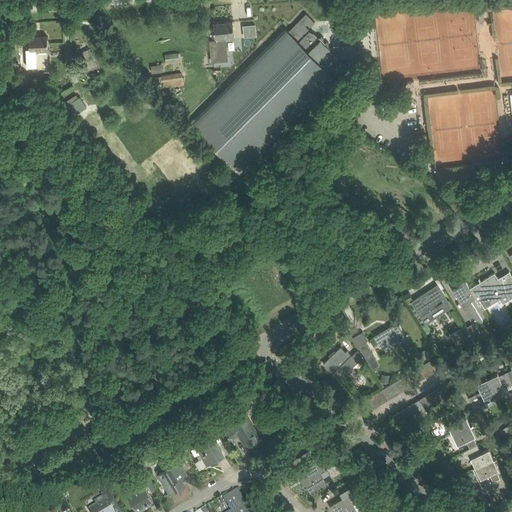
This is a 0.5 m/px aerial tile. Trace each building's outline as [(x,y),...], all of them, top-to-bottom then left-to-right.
[(319,37),(315,33),(313,31),(314,30),(312,28),(311,29),(309,28),(315,22),(307,13),(289,30),(284,25),(189,121),(243,175),(338,80),(328,70),(337,61),(340,61),(339,52),(334,52),(334,47),(329,47),(329,42),(324,42),(324,36),(319,37)] [(215,32),(215,41),(210,41),(212,59),(218,58),(223,58),(223,56),(227,55),(226,39),(235,38),(234,30),(233,21),(214,23),(215,32)] [(244,25),(244,34),(256,33),(255,24),(244,25)] [(49,50),(48,45),(48,35),(29,36),(30,50),(38,49),(38,51),(49,50)] [(79,54),(86,69),(97,64),(90,49),(79,54)] [(176,60),(180,60),(179,52),(165,54),(166,61),(166,63),(176,62),(176,60)] [(162,74),(164,88),(184,85),(182,71),(162,74)] [(68,103),(68,104),(61,109),(65,116),(73,111),(75,115),(87,107),(80,96),(68,103)] [(492,303),(491,300),(506,291),(510,298),(511,297),(511,275),(509,271),(498,277),(495,272),(469,288),(471,291),(477,300),(480,299),(485,307),(492,303)] [(483,320),(479,313),(471,300),(475,298),(477,300),(471,291),(467,294),(461,284),(453,289),(457,295),(456,296),(473,323),(467,326),(473,336),(480,332),(476,324),(483,320)] [(432,289),(414,301),(424,317),(439,307),(447,302),(442,295),(438,297),(432,289)] [(375,336),(380,344),(382,347),(404,334),(402,331),(397,322),(375,336)] [(511,330),(511,325),(510,322),(501,327),(505,335),(511,330)] [(454,336),(458,343),(469,337),(465,329),(454,336)] [(501,336),(498,331),(498,332),(494,334),(492,336),(496,342),(503,338),(501,336)] [(359,345),(373,369),(380,365),(366,341),(359,345)] [(341,347),(324,363),(333,373),(339,379),(345,374),(347,375),(353,369),(352,367),(358,361),(361,364),(365,360),(360,351),(358,350),(352,355),(347,349),(345,351),(341,347)] [(425,363),(431,374),(436,370),(430,360),(425,363)] [(426,377),(431,374),(425,363),(420,366),(426,377)] [(415,369),(421,380),(426,377),(420,366),(415,369)] [(415,383),(421,380),(415,369),(409,373),(415,383)] [(497,395),(507,391),(508,394),(511,392),(511,379),(508,371),(499,375),(498,372),(488,377),(497,395)] [(404,375),(410,386),(415,383),(409,373),(404,375)] [(390,375),(382,374),(381,381),(389,382),(390,375)] [(405,389),(410,386),(404,375),(399,379),(405,389)] [(481,391),(469,397),(478,410),(489,405),(487,400),(497,395),(488,377),(477,382),(481,391)] [(405,389),(399,379),(394,382),(400,392),(405,389)] [(395,395),(400,392),(394,382),(389,385),(395,395)] [(395,395),(389,385),(384,388),(390,398),(395,395)] [(446,397),(439,387),(434,390),(440,400),(446,397)] [(246,399),(254,395),(250,388),(242,392),(246,399)] [(384,401),(390,398),(384,388),(378,391),(384,401)] [(435,403),(440,400),(434,390),(429,393),(435,403)] [(373,394),(379,405),(384,401),(378,391),(373,394)] [(424,396),(430,407),(435,403),(429,393),(424,396)] [(373,408),(379,405),(373,394),(367,398),(373,408)] [(425,410),(430,407),(424,396),(419,399),(425,410)] [(414,402),(420,413),(425,410),(419,399),(414,402)] [(415,416),(420,413),(414,402),(408,406),(415,416)] [(415,416),(408,406),(403,409),(410,419),(415,416)] [(404,422),(410,419),(403,409),(398,412),(404,422)] [(448,423),(453,433),(471,425),(466,414),(458,418),(454,410),(447,413),(451,422),(448,423)] [(209,417),(205,413),(204,412),(200,417),(205,422),(209,417)] [(404,422),(398,412),(393,415),(399,425),(404,422)] [(261,438),(247,414),(232,423),(226,426),(233,438),(239,434),(247,447),(261,438)] [(466,440),(470,447),(462,451),(462,452),(478,444),(473,436),(476,435),(471,425),(453,433),(458,444),(466,440)] [(319,444),(323,437),(316,434),(312,440),(319,444)] [(196,444),(203,456),(208,464),(225,455),(219,446),(213,435),(196,444)] [(471,457),(476,467),(494,458),(489,448),(481,452),(478,444),(462,452),(464,456),(468,458),(471,457)] [(311,492),(327,482),(321,472),(326,469),(317,455),(308,461),(311,466),(298,474),(301,479),(303,478),(311,492)] [(187,474),(182,466),(177,457),(171,461),(173,465),(159,474),(170,493),(186,483),(182,477),(187,474)] [(476,467),(481,477),(489,473),(493,481),(501,478),(497,470),(499,468),(494,458),(476,467)] [(104,481),(109,484),(117,474),(112,470),(104,481)] [(155,502),(150,493),(144,483),(127,493),(138,511),(155,502)] [(358,502),(349,487),(340,492),(343,497),(330,505),(333,511),(335,510),(336,511),(357,511),(353,505),(358,502)] [(115,501),(110,493),(109,490),(102,495),(103,497),(96,502),(97,504),(89,509),(90,511),(112,511),(108,505),(115,501)] [(231,511),(229,511),(248,511),(249,511),(246,507),(248,506),(238,490),(224,498),(231,511)] [(59,505),(63,511),(66,511),(70,511),(65,502),(59,505)]
